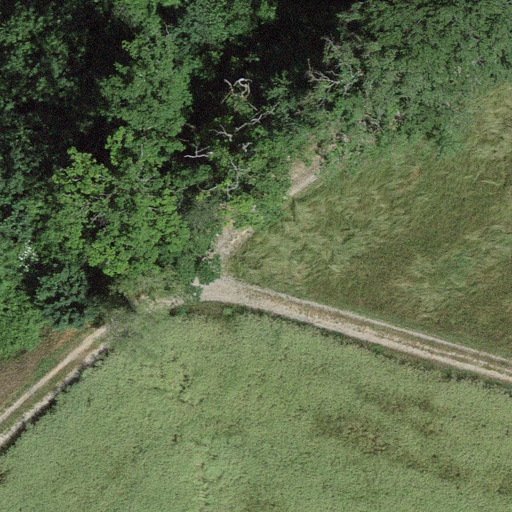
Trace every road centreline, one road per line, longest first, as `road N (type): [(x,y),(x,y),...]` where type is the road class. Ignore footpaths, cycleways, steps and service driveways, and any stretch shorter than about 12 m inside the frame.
road 1 (track): [(0,421),(168,284),(511,386)]
road 2 (track): [(511,28),(445,70),(168,284)]
